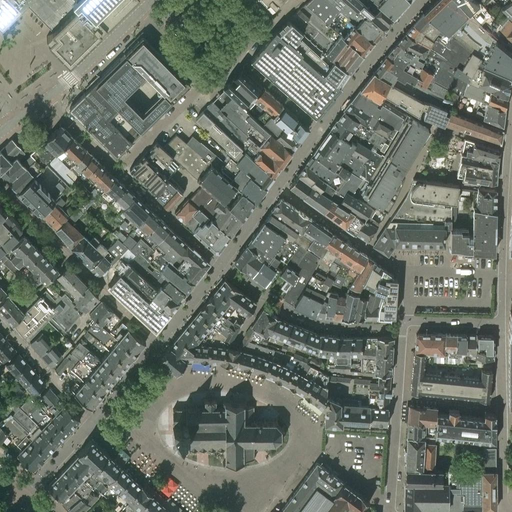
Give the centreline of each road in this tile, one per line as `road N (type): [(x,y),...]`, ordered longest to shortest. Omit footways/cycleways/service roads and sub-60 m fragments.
road 1 (residential): [(402,326),(332,325),(280,308),(117,170)]
road 2 (residential): [(159,344),(0,182)]
road 3 (residential): [(502,322),(511,108)]
road 4 (residential): [(92,421),(0,321)]
road 5 (unclassified): [(117,170),(206,83)]
road 6 (unclassified): [(47,97),(138,14)]
road 7 (unclassified): [(206,83),(270,24),(246,0)]
